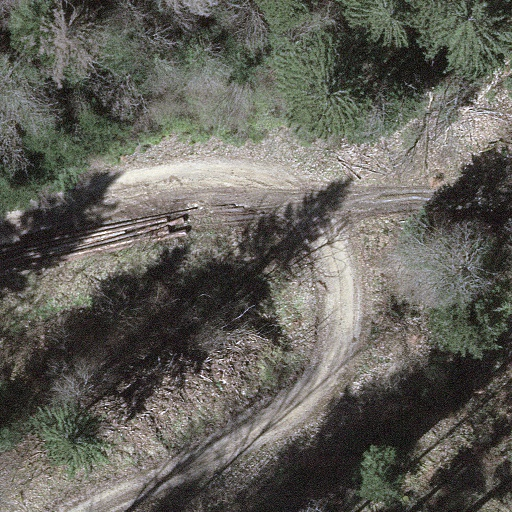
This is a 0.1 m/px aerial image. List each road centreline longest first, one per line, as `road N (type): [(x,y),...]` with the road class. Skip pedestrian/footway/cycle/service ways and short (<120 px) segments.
road 1 (track): [(60,511),(242,442),(316,386),(348,342),(328,216),(307,184),(257,171),(201,172),(40,212)]
road 2 (track): [(328,216),(511,187)]
